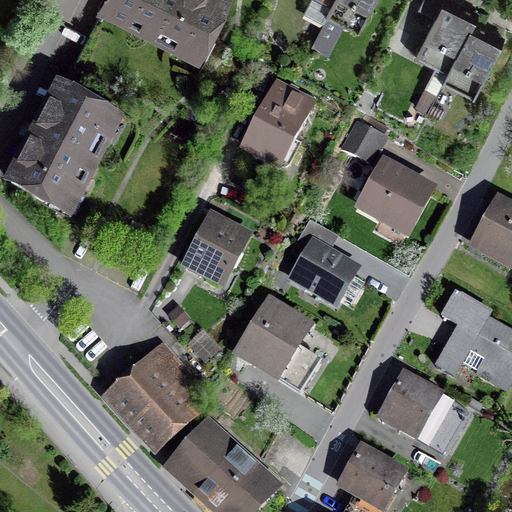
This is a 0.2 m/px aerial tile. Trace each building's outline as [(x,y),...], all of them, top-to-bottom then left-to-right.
[(106,0),(105,3),(136,19),(134,23),(184,48),(186,44),(199,51),(225,0),(106,0)] [(336,0),(333,7),(328,15),(359,32),(375,0),(336,0)] [(435,18),(415,58),(447,73),(473,23),(477,14),(449,0),(422,0),(417,9),(435,18)] [(511,22),(511,7),(496,0),(491,0),(486,11),(511,24),(511,22)] [(473,23),(447,73),(443,82),(474,98),(504,39),(473,23)] [(275,87),(242,150),(263,161),(267,154),(283,163),(313,107),(275,87)] [(59,91),(11,185),(60,210),(76,179),(80,181),(105,132),(101,129),(108,116),(59,91)] [(368,165),(383,138),(357,124),(342,150),(368,165)] [(405,230),(426,193),(386,171),(366,209),(405,230)] [(511,266),(511,215),(502,210),(481,247),(488,251),(485,257),(509,271),(511,266)] [(186,269),(220,287),(229,270),(227,268),(244,235),(212,218),(186,269)] [(335,305),(355,270),(314,246),(294,281),(335,305)] [(455,294),(442,317),(476,336),(465,355),(449,345),(436,368),(454,378),(462,364),(477,372),(476,374),(506,391),(511,380),(511,333),(486,319),(489,315),(455,294)] [(320,363),(295,347),(306,329),(269,306),(238,356),(300,395),(320,363)] [(202,394),(164,352),(113,399),(157,447),(190,417),(184,410),(202,394)] [(419,437),(441,397),(403,376),(392,396),(396,399),(385,418),(419,437)] [(195,499),(210,511),(251,511),(270,492),(236,461),(241,456),(236,452),(232,457),(204,432),(174,466),(202,492),(195,499)] [(394,495),(404,476),(361,451),(340,487),(381,510),(391,493),(394,495)]
